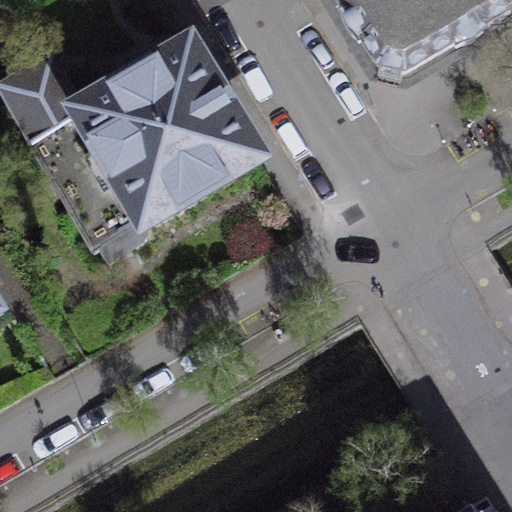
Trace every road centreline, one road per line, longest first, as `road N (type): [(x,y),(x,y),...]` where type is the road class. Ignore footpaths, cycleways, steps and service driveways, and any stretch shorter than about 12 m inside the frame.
road 1 (residential): [(396,217),(0,448)]
road 2 (residential): [(396,217),(266,0)]
road 3 (residential): [(396,217),(511,411)]
road 4 (residential): [(377,511),(511,432)]
road 5 (residential): [(396,217),(511,147)]
